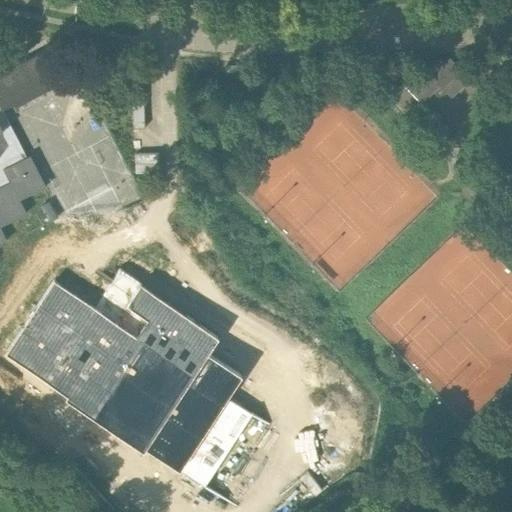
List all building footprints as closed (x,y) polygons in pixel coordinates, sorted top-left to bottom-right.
[(447,64),(444,61),(441,59),(438,59),(435,61),(427,69),(423,65),(404,82),(422,101),(432,91),(436,96),(444,96),(447,92),(451,96),(469,78),(452,59),(447,64)] [(39,151),(99,189),(116,164),(111,162),(128,137),(80,106),(83,101),(35,70),(19,95),(13,91),(0,110),(0,118),(42,146),(39,151)] [(0,242),(0,243),(6,246),(22,221),(0,206),(0,242)] [(55,279),(8,356),(69,395),(68,398),(149,449),(150,447),(185,469),(248,373),(215,351),(224,336),(141,282),(145,275),(128,264),(99,308),(55,279)] [(129,468),(122,478),(117,486),(110,496),(113,497),(135,511),(148,511),(155,502),(163,491),(131,470),(129,468)]
